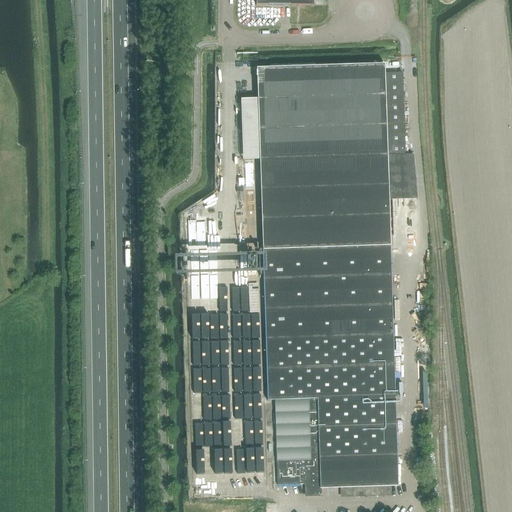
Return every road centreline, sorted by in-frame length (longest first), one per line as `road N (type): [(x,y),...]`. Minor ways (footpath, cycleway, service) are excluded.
road 1 (motorway): [(93,0),(100,511)]
road 2 (motorway): [(127,511),(120,0)]
road 3 (unclassified): [(225,0),(225,36),(337,34),(363,14)]
